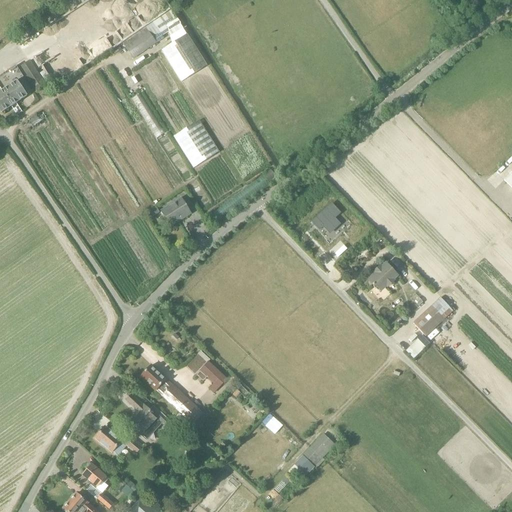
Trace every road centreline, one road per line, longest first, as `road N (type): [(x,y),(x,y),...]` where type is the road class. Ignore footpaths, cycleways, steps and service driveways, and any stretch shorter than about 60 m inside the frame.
road 1 (unclassified): [(123,332),(192,255),(511,11)]
road 2 (residential): [(22,511),(123,332)]
road 3 (unknown): [(392,98),(511,202)]
